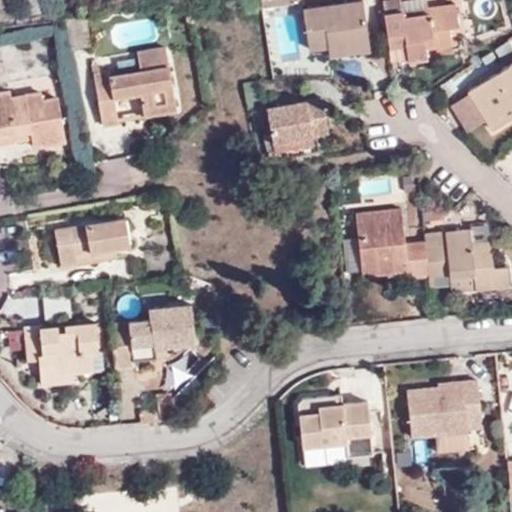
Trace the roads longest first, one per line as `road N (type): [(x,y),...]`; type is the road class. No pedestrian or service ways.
road 1 (residential): [(511,329),(328,347),(284,360),(222,416),(164,438),(60,440),(0,399)]
road 2 (residential): [(511,211),(417,127)]
